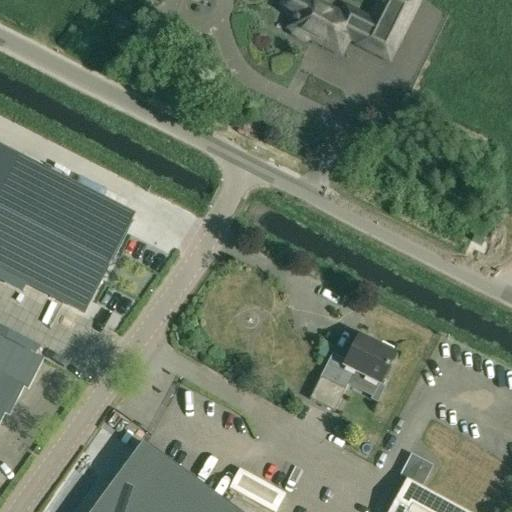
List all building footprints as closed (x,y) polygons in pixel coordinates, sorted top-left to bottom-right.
[(287,13),(294,17),(288,28),(292,31),(294,34),(305,40),(309,38),(340,54),(352,30),(363,34),(359,43),(390,59),(417,4),(418,3),(412,0),(411,0),(379,0),(366,28),(322,6),(320,11),(303,2),(304,0),(281,0),(282,0),(281,1),(281,2),(281,3),(281,4),(281,5),(281,6),(281,7),(282,7),(282,8),(282,9),(283,9),(283,10),(283,11),(284,11),(284,12),(285,12),(285,13),(286,13),(287,13)] [(0,266),(87,310),(133,219),(0,151),(0,266)] [(0,425),(6,414),(11,417),(25,388),(30,390),(45,359),(0,336),(0,425)] [(380,383),(395,354),(360,336),(347,360),(333,353),(311,397),(335,410),(355,371),(380,383)] [(317,356),(325,360),(332,347),(324,343),(317,356)] [(232,511),(139,444),(88,511),(232,511)] [(402,486),(387,511),(469,511),(422,486),(433,467),(410,455),(399,478),(402,486)] [(240,470),(229,489),(271,511),(275,511),(285,495),(240,470)]
